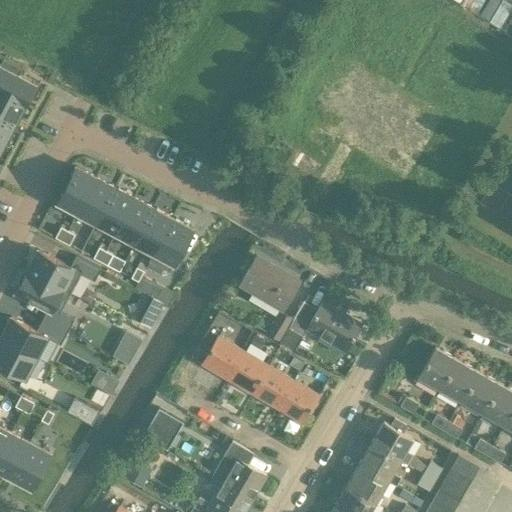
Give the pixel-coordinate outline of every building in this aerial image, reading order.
[(23,68),(3,57),(0,62),(0,90),(24,103),(34,83),(19,75),(23,68)] [(24,103),(0,90),(0,114),(14,122),(24,103)] [(14,122),(0,114),(0,139),(4,141),(14,122)] [(273,156),(280,160),(284,153),(277,149),(273,156)] [(76,166),(57,201),(77,212),(96,176),(76,166)] [(77,212),(97,222),(115,186),(96,176),(77,212)] [(97,222),(116,232),(134,196),(115,186),(97,222)] [(134,196),(116,232),(135,242),(154,206),(134,196)] [(154,206),(135,242),(153,251),(154,252),(173,216),(154,206)] [(153,251),(148,260),(156,264),(169,271),(192,227),(173,216),(154,252),(153,251)] [(62,240),(67,230),(61,226),(55,237),(62,240)] [(69,244),(74,234),(67,230),(62,240),(69,244)] [(103,255),(106,250),(99,246),(97,250),(93,257),(100,261),(103,255)] [(30,264),(27,269),(62,288),(71,292),(81,273),(94,280),(101,267),(76,254),(70,266),(38,248),(33,257),(30,264)] [(107,264),(113,254),(106,250),(103,255),(100,261),(107,264)] [(282,308),(299,280),(257,255),(240,284),(282,308)] [(156,264),(148,260),(145,266),(153,270),(156,264)] [(144,270),(137,266),(131,277),(138,281),(141,275),(144,270)] [(21,281),(16,290),(48,307),(42,318),(67,331),(74,319),(61,312),(71,292),(62,288),(27,269),(25,271),(23,270),(18,279),(21,281)] [(150,294),(156,283),(141,275),(138,281),(135,286),(150,294)] [(149,294),(146,300),(160,308),(163,302),(149,294)] [(324,296),(316,308),(303,300),(288,326),(302,334),(306,326),(345,349),(360,323),(335,309),(337,304),(324,296)] [(280,312),(268,333),(279,339),(291,318),(280,312)] [(60,344),(67,331),(42,318),(36,329),(11,316),(0,336),(35,355),(36,355),(46,336),(58,342),(60,344)] [(125,328),(111,355),(128,363),(142,336),(125,328)] [(201,363),(227,378),(243,349),(218,335),(201,363)] [(254,335),(250,343),(258,348),(263,340),(254,335)] [(35,355),(0,336),(0,362),(25,376),(35,355)] [(417,374),(439,387),(456,358),(434,346),(417,374)] [(252,392),(268,364),(243,349),(227,378),(252,392)] [(287,366),(296,372),(302,361),(293,356),(287,366)] [(461,399),(477,371),(456,358),(439,387),(461,399)] [(277,406),(293,378),(268,364),(252,392),(277,406)] [(305,367),(303,371),(310,375),(312,371),(305,367)] [(99,368),(91,382),(102,387),(109,374),(99,368)] [(482,411),(498,383),(477,371),(461,399),(482,411)] [(293,378),(277,406),(302,421),(318,393),(293,378)] [(503,424),(511,408),(511,390),(498,383),(482,411),(503,424)] [(402,394),(397,401),(401,404),(406,396),(402,394)] [(15,405),(22,409),(27,399),(20,395),(15,405)] [(414,412),(419,402),(407,395),(406,396),(401,404),(414,412)] [(74,396),(67,410),(91,423),(99,409),(74,396)] [(35,402),(27,399),(22,409),(29,413),(35,402)] [(182,421),(158,407),(141,434),(166,448),(182,421)] [(511,428),(511,408),(503,424),(511,428)] [(48,423),(54,413),(47,409),(41,419),(48,423)] [(432,422),(444,429),(449,419),(438,412),(432,422)] [(453,412),(449,419),(456,423),(461,416),(453,412)] [(449,419),(444,429),(457,437),(463,427),(456,423),(449,419)] [(371,441),(406,462),(411,454),(404,450),(411,438),(382,421),(371,441)] [(0,450),(11,430),(0,424),(0,450)] [(0,469),(11,476),(30,441),(11,430),(0,450),(0,469)] [(475,446),(486,453),(492,443),(480,437),(475,446)] [(211,476),(220,482),(221,481),(251,498),(266,474),(247,463),(253,452),(232,440),(211,476)] [(31,486),(50,451),(30,441),(11,476),(31,486)] [(405,463),(406,462),(371,441),(358,463),(395,485),(400,477),(391,472),(398,459),(405,463)] [(492,443),(486,453),(500,461),(506,451),(492,443)] [(130,480),(140,462),(128,454),(118,472),(130,480)] [(450,467),(471,479),(479,466),(457,454),(450,467)] [(423,472),(434,478),(440,468),(429,462),(423,472)] [(395,485),(358,463),(346,484),(374,500),(386,480),(395,485)] [(471,479),(450,467),(444,478),(465,490),(471,479)] [(428,490),(434,478),(423,472),(417,483),(428,490)] [(444,478),(437,488),(459,501),(465,490),(444,478)] [(243,511),(251,498),(221,481),(209,500),(199,494),(190,510),(192,511),(243,511)] [(346,484),(333,505),(345,511),(367,511),(374,500),(346,484)] [(423,500),(403,488),(399,494),(419,506),(423,500)] [(459,501),(437,488),(431,499),(453,511),(459,501)] [(431,499),(425,509),(429,511),(452,511),(453,511),(431,499)] [(111,500),(104,511),(105,511),(114,511),(118,505),(111,500)]
